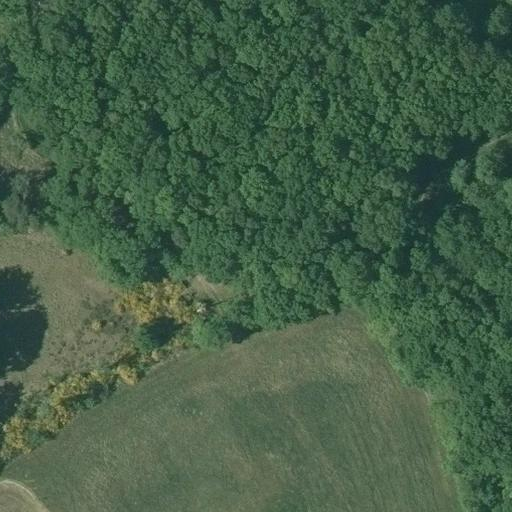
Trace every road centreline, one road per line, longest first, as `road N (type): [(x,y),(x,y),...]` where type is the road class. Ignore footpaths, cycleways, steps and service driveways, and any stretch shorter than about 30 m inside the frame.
road 1 (track): [(416,236),(318,251),(258,291),(212,284),(44,136),(0,28)]
road 2 (track): [(511,130),(434,176),(416,204),(416,236)]
road 3 (track): [(511,319),(416,236)]
